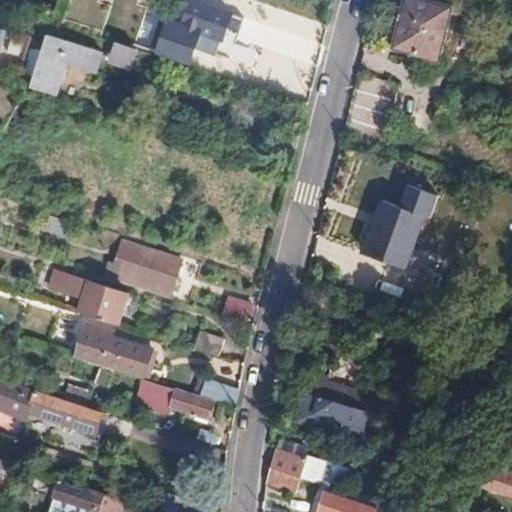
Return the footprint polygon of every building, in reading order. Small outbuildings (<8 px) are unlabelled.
[(438,63),(454,0),(405,0),(394,47),(412,52),(412,55),(438,63)] [(511,28),(511,9),(507,9),(503,26),(511,28)] [(187,61),(197,29),(167,19),(157,51),(187,61)] [(133,25),(128,43),(142,47),(147,31),(133,25)] [(277,53),(303,63),(308,44),(282,36),(277,53)] [(95,77),(102,56),(46,38),(29,90),(54,99),(63,68),(95,77)] [(134,76),(141,52),(127,48),(115,44),(108,67),(134,76)] [(438,63),(412,55),(409,65),(436,72),(438,63)] [(341,133),(377,146),(393,82),(356,72),(341,133)] [(401,267),(420,215),(381,201),(361,252),(401,267)] [(168,292),(178,260),(119,241),(109,273),(168,292)] [(65,289),(69,274),(60,271),(56,287),(65,289)] [(78,312),(119,324),(123,313),(127,315),(132,296),(128,295),(128,291),(69,274),(65,289),(83,295),(78,312)] [(228,294),(222,315),(251,322),(256,301),(228,294)] [(100,363),(140,376),(150,347),(109,335),(110,329),(94,324),(87,345),(105,350),(100,363)] [(84,358),(87,345),(79,342),(75,355),(84,358)] [(0,412),(23,420),(25,410),(78,427),(85,405),(0,378),(0,412)] [(307,378),(304,390),(379,413),(383,404),(307,378)] [(151,395),(155,383),(146,380),(142,393),(151,395)] [(211,398),(234,405),(238,389),(217,382),(211,398)] [(212,401),(155,383),(151,395),(168,400),(166,406),(206,418),(212,401)] [(379,413),(304,390),(295,420),(368,444),(379,413)] [(96,433),(102,410),(85,405),(78,427),(96,433)] [(276,448),(270,467),(299,475),(305,457),(276,448)] [(299,475),(270,467),(267,480),(294,489),(299,475)] [(504,491),(506,479),(488,475),(485,488),(504,491)] [(131,511),(134,503),(55,478),(50,495),(69,502),(70,499),(98,508),(98,511),(102,511),(131,511)] [(163,511),(179,511),(182,501),(155,493),(151,508),(163,511)] [(374,511),(375,510),(325,493),(317,511),(374,511)] [(179,511),(206,511),(208,508),(182,501),(179,511)]
